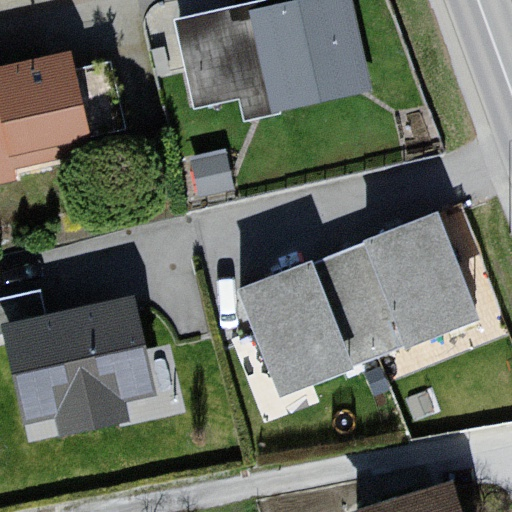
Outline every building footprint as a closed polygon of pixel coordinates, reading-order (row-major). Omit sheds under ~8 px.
[(293,0),(262,0),(170,21),(191,111),(236,100),(240,119),(371,90),(350,0),(305,0),(294,2),(293,0)] [(56,58),(0,70),(0,188),(4,187),(9,172),(45,162),(70,140),(56,58)] [(473,321),(430,216),(234,294),(276,399),(473,321)] [(123,302),(0,323),(0,387),(10,432),(47,419),(49,441),(114,425),(112,405),(141,401),(123,302)] [(444,511),(436,483),(330,511),(444,511)]
